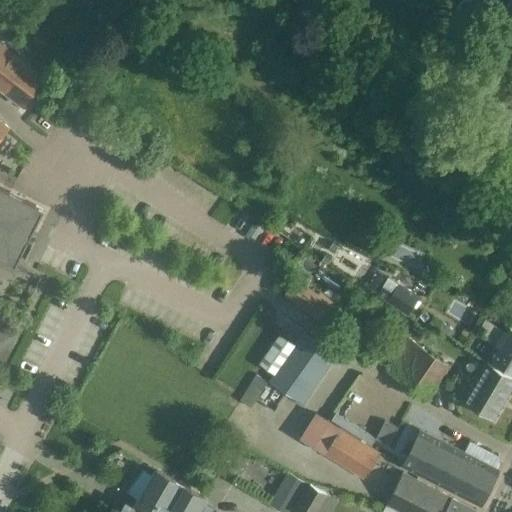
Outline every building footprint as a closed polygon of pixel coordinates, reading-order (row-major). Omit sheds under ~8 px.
[(511,0),(493,23),(511,38),(511,0)] [(0,86),(22,104),(43,77),(14,55),(16,53),(12,50),(10,52),(0,44),(0,86)] [(0,139),(9,128),(0,119),(0,139)] [(508,234),(511,228),(511,204),(488,186),(472,206),(508,234)] [(0,258),(15,266),(19,257),(25,260),(35,239),(30,237),(44,209),(0,187),(0,258)] [(377,295),(407,314),(419,296),(389,276),(377,295)] [(330,327),(341,310),(331,303),(333,301),(320,292),(319,294),(295,278),(284,294),(330,327)] [(446,334),(455,322),(439,311),(430,324),(446,334)] [(303,403),(333,361),(320,352),(326,344),(289,319),(259,362),(275,373),(270,380),(303,403)] [(497,344),(489,358),(511,371),(511,327),(508,325),(504,332),(502,331),(503,329),(486,319),(478,332),(497,344)] [(408,337),(385,369),(426,398),(449,367),(408,337)] [(494,419),(511,388),(511,376),(487,361),(463,401),(494,419)] [(249,407),(260,391),(251,385),(240,400),(249,407)] [(315,411),(299,436),(364,478),(380,453),(315,411)] [(341,425),(345,418),(335,412),(330,419),(341,425)] [(345,418),(341,425),(351,432),(355,425),(345,418)] [(361,438),(366,431),(355,425),(351,432),(361,438)] [(421,429),(403,464),(481,504),(499,469),(421,429)] [(366,431),(361,438),(371,445),(376,438),(366,431)] [(196,511),(205,498),(157,469),(153,476),(143,470),(128,490),(139,499),(131,511),(122,511),(115,507),(112,511),(217,511),(216,511),(215,511),(196,511)] [(403,471),(387,504),(402,511),(475,511),(477,509),(403,471)] [(284,511),(287,511),(306,481),(291,472),(272,505),(284,511)] [(296,507),(305,511),(315,511),(327,491),(309,482),(296,507)]
